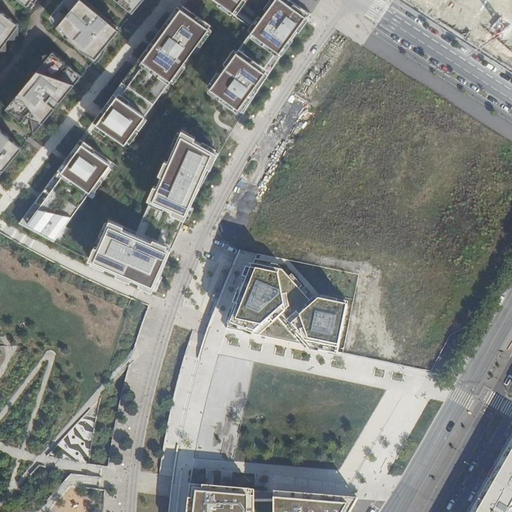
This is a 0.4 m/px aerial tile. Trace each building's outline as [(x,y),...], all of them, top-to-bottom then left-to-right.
[(94,60),(120,29),(84,0),(63,0),(52,14),(81,49),(94,60)] [(115,0),(130,12),(138,1),(141,3),(143,0),(115,0)] [(281,56),(311,14),(289,0),(213,0),(253,29),(210,89),(244,114),(253,99),(281,56)] [(130,12),(132,14),(141,3),(138,1),(130,12)] [(211,26),(179,3),(92,123),(124,146),(211,26)] [(0,10),(0,50),(19,25),(0,10)] [(6,108),(35,132),(82,75),(53,51),(6,108)] [(0,129),(0,174),(22,148),(0,129)] [(181,132),(137,232),(109,220),(91,261),(121,275),(156,289),(171,252),(187,215),(206,177),(220,153),(181,132)] [(264,174),(284,145),(271,136),(251,166),(264,174)] [(112,162),(80,139),(19,223),(54,242),(112,162)] [(253,265),(251,269),(247,268),(243,277),(247,279),(243,289),(240,289),(233,303),(238,305),(227,330),(337,353),(347,307),(317,301),(312,305),(283,271),(253,265)] [(208,428),(215,429),(217,414),(209,414),(208,428)] [(471,511),(511,511),(511,441),(493,474),(474,508),(471,511)] [(246,511),(246,497),(197,494),(195,511),(246,511)] [(342,511),(347,505),(275,500),(274,511),(342,511)]
